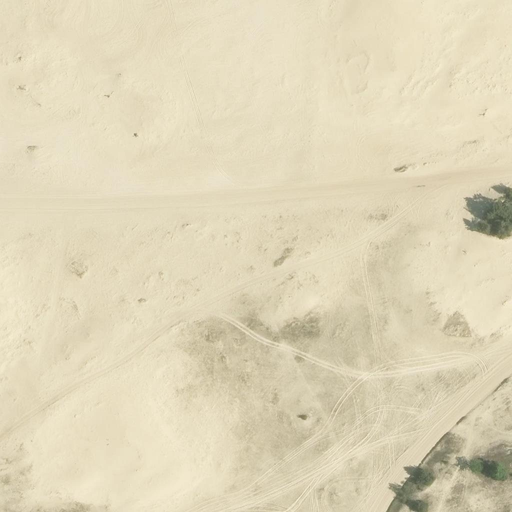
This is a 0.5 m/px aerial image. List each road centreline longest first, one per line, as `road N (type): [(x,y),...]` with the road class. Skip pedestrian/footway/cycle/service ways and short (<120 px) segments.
road 1 (track): [(504,164),(432,191),(380,231),(315,263),(238,286),(0,435)]
road 2 (track): [(504,164),(339,191),(0,201)]
road 3 (track): [(378,511),(426,441),(511,362)]
